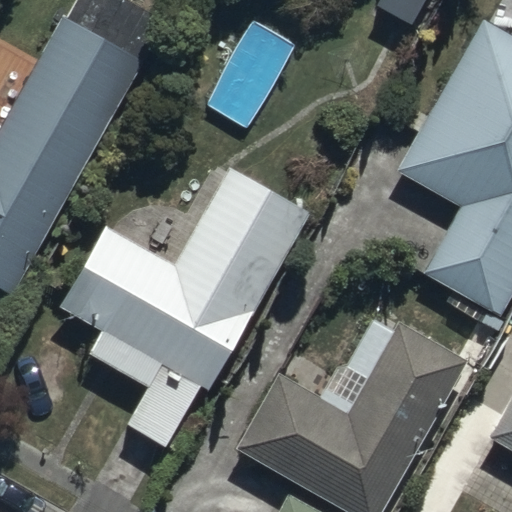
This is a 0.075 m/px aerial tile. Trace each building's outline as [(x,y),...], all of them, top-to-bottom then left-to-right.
[(0,278),(15,287),(166,14),(140,0),(66,0),(0,119),(0,278)] [(385,0),(385,1),(421,20),(432,0),(385,0)] [(511,26),(480,9),(395,161),(459,196),(420,265),(498,308),(511,282),(511,26)] [(206,375),(297,193),(230,154),(173,252),(101,211),(57,299),(99,319),(85,346),(144,376),(125,414),(167,435),(199,372),(206,375)] [(277,359),(233,437),(365,511),(370,511),(464,347),(397,309),(365,366),(336,349),(317,381),(277,359)] [(511,378),(484,429),(511,444),(511,378)] [(329,511),(284,486),(269,511),(329,511)]
